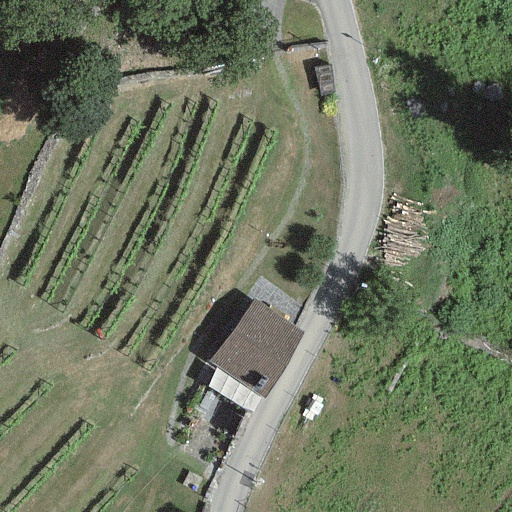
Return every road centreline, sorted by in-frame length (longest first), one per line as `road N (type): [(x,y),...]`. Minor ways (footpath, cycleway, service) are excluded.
road 1 (unclassified): [(333,0),(360,120),(359,212),(342,272),(247,448),(224,511)]
road 2 (track): [(170,430),(184,372),(282,222),(301,165),(302,139),(267,28),(267,0)]
